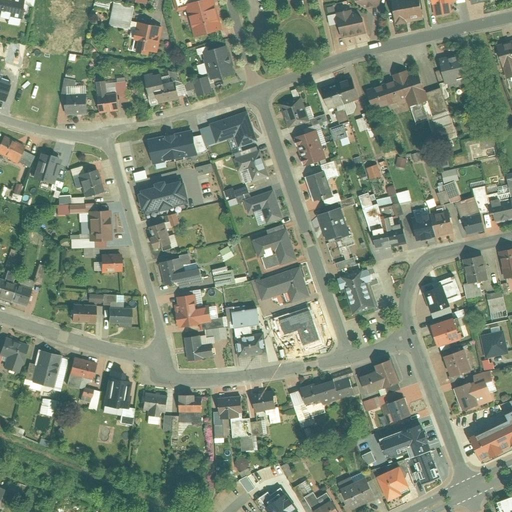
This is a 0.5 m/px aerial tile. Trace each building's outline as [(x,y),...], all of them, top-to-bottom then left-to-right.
[(0,0),(0,12),(24,17),(27,0),(0,0)] [(190,9),(197,37),(226,28),(217,0),(176,0),(179,11),(190,9)] [(385,0),(361,0),(371,9),(383,7),(385,0)] [(421,0),(395,0),(399,22),(424,18),(421,0)] [(433,0),(436,14),(452,11),(451,3),(458,1),(457,0),(433,0)] [(355,9),(339,12),(344,38),(370,32),(367,16),(357,18),(355,9)] [(161,52),(165,26),(141,22),(138,39),(142,40),(140,52),(154,54),(154,51),(161,52)] [(511,41),(500,46),(510,77),(511,76),(511,41)] [(231,44),(206,50),(213,79),(238,73),(231,44)] [(442,58),(447,84),(462,81),(461,75),(471,73),(468,53),(442,58)] [(396,74),(398,80),(409,98),(412,107),(433,99),(423,74),(412,78),(409,69),(396,74)] [(156,72),(147,74),(152,95),(161,93),(160,89),(170,86),(169,82),(167,72),(157,74),(156,72)] [(210,75),(196,79),(200,96),(215,92),(210,75)] [(336,79),(345,104),(362,99),(354,75),(336,79)] [(0,97),(8,101),(14,83),(0,78),(0,97)] [(109,79),(99,80),(103,112),(123,110),(121,93),(111,94),(109,79)] [(179,80),(169,82),(170,86),(160,89),(161,93),(163,102),(183,98),(179,80)] [(316,86),(325,112),(342,106),(335,82),(316,86)] [(371,86),(376,112),(391,110),(390,103),(400,102),(397,82),(371,86)] [(52,115),(58,97),(33,89),(27,106),(52,115)] [(68,93),(69,113),(91,112),(90,92),(68,93)] [(303,98),(283,104),(290,128),(310,122),(303,98)] [(248,113),(211,125),(217,144),(237,137),(241,148),(258,142),(248,113)] [(369,130),(370,137),(374,136),(370,116),(356,119),(359,132),(369,130)] [(342,146),(350,143),(344,125),(330,129),(334,141),(340,139),(342,146)] [(294,138),(299,153),(322,144),(318,130),(294,138)] [(191,133),(147,143),(152,162),(195,152),(191,133)] [(0,145),(0,152),(19,162),(28,145),(6,134),(0,145)] [(482,142),(486,150),(494,146),(490,138),(482,142)] [(299,153),(304,167),(327,159),(322,144),(299,153)] [(260,151),(234,160),(238,174),(251,170),(255,183),(269,178),(260,151)] [(65,159),(43,152),(35,177),(57,184),(65,159)] [(414,154),(417,162),(422,160),(420,152),(414,154)] [(401,156),(399,165),(408,167),(409,157),(401,156)] [(439,168),(449,166),(447,158),(437,160),(439,168)] [(368,166),(372,178),(384,174),(380,162),(368,166)] [(81,173),(87,195),(106,190),(101,168),(81,173)] [(461,180),(458,168),(443,172),(447,184),(461,180)] [(133,173),(135,181),(147,178),(145,170),(133,173)] [(325,172),(307,178),(315,203),(333,198),(325,172)] [(182,181),(139,191),(144,213),(187,203),(182,181)] [(449,203),(460,200),(455,182),(444,184),(449,203)] [(22,194),(24,184),(18,183),(16,192),(22,194)] [(233,188),(224,191),(226,199),(235,196),(233,188)] [(274,191),(244,201),(249,215),(263,210),(268,225),(284,220),(274,191)] [(397,192),(398,202),(411,201),(410,191),(397,192)] [(462,219),(481,213),(475,197),(456,203),(461,219),(462,219)] [(342,207),(355,204),(354,198),(341,200),(342,207)] [(511,199),(491,204),(496,223),(511,219),(511,199)] [(88,212),(88,202),(71,204),(72,213),(88,212)] [(91,210),(92,241),(115,240),(114,209),(91,210)] [(342,209),(319,216),(327,243),(350,236),(342,209)] [(181,212),(171,215),(175,226),(184,224),(181,212)] [(481,213),(462,219),(466,236),(486,231),(481,213)] [(451,216),(433,219),(437,238),(454,234),(451,216)] [(437,238),(433,219),(414,223),(418,242),(437,238)] [(151,225),(158,249),(175,243),(168,220),(151,225)] [(288,230),(253,241),(259,259),(278,253),(282,266),(298,261),(288,230)] [(404,230),(389,234),(392,246),(407,242),(404,230)] [(389,234),(374,237),(377,249),(392,246),(389,234)] [(233,245),(224,251),(228,258),(237,252),(233,245)] [(511,249),(501,253),(508,280),(511,279),(511,249)] [(182,258),(163,262),(168,286),(182,283),(183,288),(207,282),(204,267),(188,270),(186,263),(194,262),(192,252),(181,254),(182,258)] [(125,271),(124,253),(103,253),(104,272),(125,271)] [(484,256),(463,261),(469,285),(490,280),(484,256)] [(339,270),(357,264),(354,257),(336,263),(339,270)] [(346,289),(354,315),(376,307),(368,283),(376,281),(374,273),(371,266),(362,269),(360,263),(350,267),(342,270),(344,277),(338,279),(342,291),(346,289)] [(33,281),(42,283),(46,266),(38,264),(33,281)] [(227,266),(212,269),(215,286),(234,283),(232,272),(228,272),(227,266)] [(301,268),(257,283),(263,301),(289,292),(293,304),(311,298),(301,268)] [(18,284),(3,279),(0,287),(0,299),(12,303),(18,284)] [(33,289),(18,284),(12,303),(27,308),(33,289)] [(444,288),(425,294),(432,314),(450,308),(444,288)] [(492,319),(498,318),(499,321),(509,319),(502,291),(486,295),(492,319)] [(215,320),(212,306),(201,308),(198,292),(180,296),(181,303),(177,304),(181,326),(215,320)] [(91,293),(91,301),(105,301),(105,294),(91,293)] [(97,304),(74,303),(73,322),(96,323),(97,304)] [(133,309),(109,308),(109,323),(133,324),(133,309)] [(260,325),(257,308),(232,312),(234,328),(243,327),(260,325)] [(312,310),(274,322),(279,339),(293,335),(292,333),(299,330),(306,351),(323,345),(312,310)] [(455,319),(432,327),(440,348),(462,341),(455,319)] [(505,331),(481,336),(486,360),(510,355),(505,331)] [(253,355),(266,352),(263,334),(250,336),(253,355)] [(204,335),(187,337),(190,361),(218,357),(216,343),(205,344),(204,335)] [(8,336),(2,354),(10,357),(6,367),(22,373),(32,345),(8,336)] [(240,357),(253,355),(250,336),(237,338),(240,357)] [(64,354),(42,349),(34,381),(56,386),(64,354)] [(466,351),(446,358),(453,381),(474,374),(466,351)] [(100,362),(77,355),(72,372),(95,379),(100,362)] [(398,382),(390,360),(373,366),(376,374),(360,380),(366,395),(398,382)] [(484,370),(494,368),(492,360),(483,362),(484,370)] [(130,409),(135,381),(131,381),(133,373),(114,369),(108,405),(130,409)] [(355,396),(349,379),(337,383),(335,379),(302,389),(311,418),(326,413),(323,405),(355,396)] [(470,384),(456,389),(463,412),(494,401),(487,381),(471,387),(470,384)] [(95,390),(86,387),(84,394),(93,397),(95,390)] [(173,394),(147,389),(144,409),(150,410),(150,414),(163,416),(164,412),(170,413),(173,394)] [(276,392),(254,396),(257,413),(278,410),(276,392)] [(206,393),(182,394),(182,412),(206,411),(206,393)] [(404,397),(388,403),(395,422),(411,416),(404,397)] [(42,398),(39,413),(54,416),(57,401),(42,398)] [(242,398),(219,399),(221,421),(244,420),(242,398)] [(511,411),(506,415),(509,421),(470,439),(480,460),(511,445),(511,446),(511,411)] [(387,458),(403,453),(403,454),(408,452),(411,458),(412,457),(428,452),(424,443),(428,441),(425,432),(423,432),(421,425),(403,432),(403,431),(380,439),(387,458)] [(366,466),(376,462),(371,451),(362,455),(366,466)] [(422,484),(440,477),(430,451),(428,452),(412,457),(422,484)] [(249,466),(244,457),(235,461),(240,471),(249,466)] [(408,487),(398,466),(377,476),(388,501),(402,494),(400,490),(408,487)] [(247,492),(254,488),(247,476),(241,480),(247,492)] [(375,498),(364,477),(353,482),(364,503),(375,498)] [(364,503),(353,482),(342,488),(353,509),(364,503)] [(0,485),(0,507),(8,489),(0,485)] [(298,511),(282,488),(262,502),(269,511),(298,511)] [(319,501),(312,492),(304,497),(314,511),(336,511),(326,496),(319,501)] [(511,511),(511,497),(496,503),(499,511),(511,511)]
